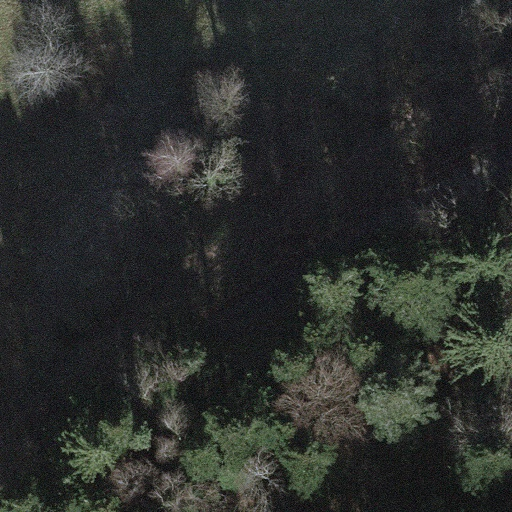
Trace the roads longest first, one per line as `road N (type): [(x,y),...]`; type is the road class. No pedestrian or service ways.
road 1 (track): [(0,426),(46,380),(271,211),(379,138),(511,77)]
road 2 (unclassified): [(511,156),(324,253),(218,320),(0,481)]
